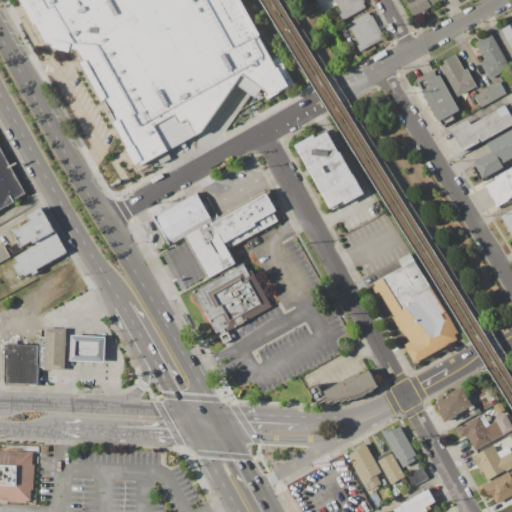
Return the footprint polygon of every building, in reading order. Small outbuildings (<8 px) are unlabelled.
[(241,0),(261,36),(259,37),(271,59),(277,55),(293,84),(290,86),(290,87),(267,100),(265,97),(268,93),(262,89),(256,98),(236,85),(203,131),(197,135),(197,136),(175,148),(178,154),(174,157),(170,151),(168,152),(172,159),(161,165),(157,158),(142,167),(140,163),(136,165),(127,149),(129,148),(114,122),(116,121),(105,101),(103,102),(82,63),(84,62),(78,50),(71,48),(70,52),(53,48),(54,44),(47,43),(37,24),(35,25),(20,0),(241,0)] [(364,0),(365,2),(363,3),(366,8),(342,20),(340,15),(342,14),(334,0),(364,0)] [(411,0),(435,0),(437,3),(432,6),(414,17),(406,3),(411,0)] [(368,12),(371,16),(372,15),(382,34),(381,34),(383,39),(361,51),(358,46),(359,45),(351,29),(349,30),(346,24),(368,12)] [(511,46),(502,29),(511,23),(511,46)] [(491,33),(511,67),(490,79),(480,62),(485,59),(475,43),(491,33)] [(438,64),(455,54),(465,70),(467,69),(477,86),(457,97),(438,64)] [(415,80),(427,74),(428,76),(435,72),(437,77),(440,75),(460,109),(452,114),(455,119),(442,126),(415,80)] [(500,82),(507,93),(481,108),(475,96),(500,82)] [(511,116),(511,123),(482,141),(463,151),(451,130),(468,120),(471,125),(506,106),(511,116)] [(511,129),(511,158),(502,164),(504,167),(483,179),(474,162),(492,152),(487,144),(511,129)] [(327,131),(339,152),(340,151),(364,193),(346,203),(344,201),(331,208),(295,145),(314,135),(316,138),(327,131)] [(0,147),(26,196),(15,202),(15,203),(0,211),(0,147)] [(511,167),(511,198),(496,207),(484,186),(495,180),(494,178),(511,167)] [(213,221),(185,236),(170,244),(154,216),(197,193),(213,221)] [(213,221),(214,223),(268,193),(278,211),(274,213),(279,221),(228,249),(236,263),(208,279),(185,236),(213,221)] [(56,231),(36,242),(34,243),(32,241),(21,248),(17,241),(19,240),(14,231),(32,221),(28,215),(42,207),(56,231)] [(511,210),(511,236),(501,217),(511,210)] [(56,231),(68,253),(37,270),(39,272),(33,276),(31,273),(25,277),(24,275),(19,277),(13,266),(18,264),(15,258),(38,245),(36,242),(56,231)] [(0,247),(4,245),(10,257),(0,262),(0,247)] [(440,302),(457,333),(454,334),(457,339),(415,363),(404,345),(410,341),(391,319),(394,317),(379,292),(375,294),(372,288),(375,286),(374,283),(402,267),(398,260),(409,253),(414,260),(440,302)] [(193,292),(222,275),(221,274),(235,267),(235,268),(243,264),(248,272),(252,270),(272,307),(221,335),(219,331),(216,333),(193,292)] [(40,364),(41,337),(45,337),(46,328),(66,329),(65,370),(44,370),(44,368),(40,368),(40,364)] [(71,335),(105,336),(104,362),(70,361),(71,335)] [(39,346),(38,364),(40,364),(40,368),(39,385),(5,384),(5,344),(39,346)] [(369,370),(379,387),(355,400),(354,398),(349,401),(348,399),(342,402),(341,400),(336,403),(334,400),(328,404),(326,400),(321,404),(319,402),(317,403),(315,403),(314,403),(313,401),(313,400),(314,398),(309,389),(317,384),(322,392),(355,374),(356,377),(369,370)] [(462,386),(472,405),(473,404),(476,408),(471,411),(469,408),(456,415),(456,416),(445,422),(438,410),(441,408),(437,400),(462,386)] [(511,425),(511,430),(475,450),(467,435),(461,438),(456,428),(479,416),(483,414),(489,425),(496,422),(494,419),(505,413),(511,425)] [(383,432),(391,428),(392,430),(401,426),(416,456),(413,457),(415,461),(402,468),(383,432)] [(365,442),(381,473),(377,475),(381,484),(367,491),(348,456),(356,452),(354,448),(365,442)] [(493,445),(501,458),(511,452),(511,468),(506,471),(488,481),(483,472),(481,473),(472,457),(493,445)] [(0,501),(34,503),(36,451),(0,448),(0,501)] [(392,453),(404,477),(391,484),(378,461),(380,460),(378,457),(389,451),(390,454),(392,453)] [(407,475),(422,467),(428,478),(413,487),(407,475)] [(509,472),(509,473),(511,472),(511,495),(497,504),(493,497),(491,498),(490,495),(488,495),(483,486),(509,472)] [(397,488),(400,494),(395,497),(392,491),(397,488)] [(428,489),(435,502),(437,506),(428,511),(395,511),(394,510),(401,506),(400,504),(428,489)]
